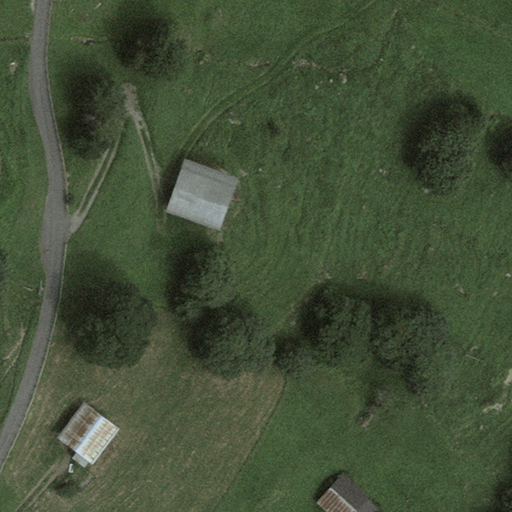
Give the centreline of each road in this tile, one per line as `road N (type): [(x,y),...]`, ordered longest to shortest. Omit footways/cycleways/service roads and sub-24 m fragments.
road 1 (track): [(366,0),(215,111),(180,160),(160,226),(143,131),(135,113),(121,111),(109,154),(59,237)]
road 2 (unclassified): [(0,456),(42,345),(59,237),(40,88),(45,0)]
